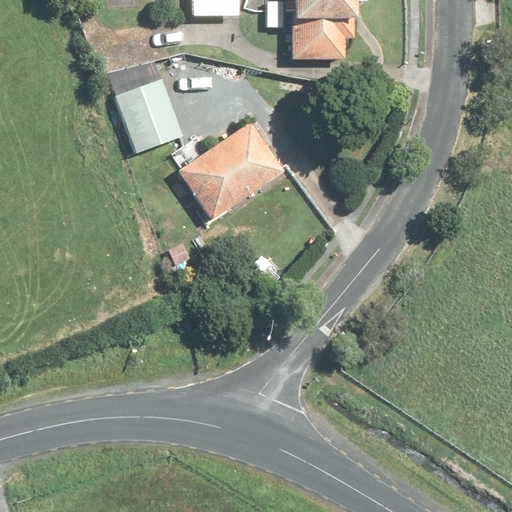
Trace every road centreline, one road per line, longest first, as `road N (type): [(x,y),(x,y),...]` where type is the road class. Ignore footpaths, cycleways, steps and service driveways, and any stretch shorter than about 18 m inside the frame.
road 1 (residential): [(454,0),(455,65),(444,121),(407,208),(259,391),(247,433)]
road 2 (tertiary): [(0,440),(91,417),(163,417),(247,433)]
road 3 (tertiary): [(247,433),(391,511)]
